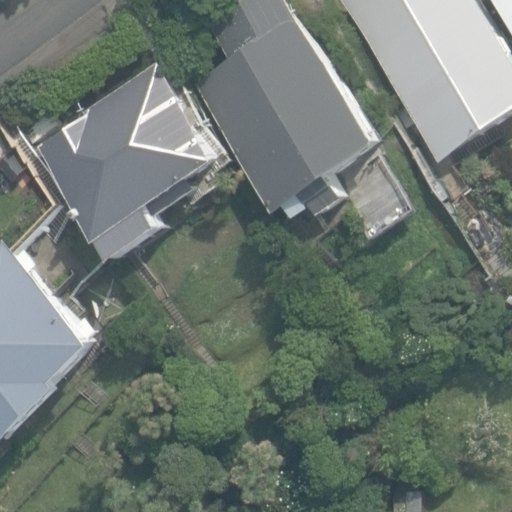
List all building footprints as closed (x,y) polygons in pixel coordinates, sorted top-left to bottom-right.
[(199,84),(287,214),(320,192),(332,209),(354,194),(343,179),(395,144),(297,0),(247,0),(212,24),(236,60),(199,84)] [(344,0),(453,162),(511,122),(511,35),(488,0),(344,0)] [(115,241),(129,261),(178,228),(165,209),(236,162),(170,63),(47,145),(112,243),(115,241)] [(25,121),(39,143),(65,126),(51,104),(25,121)] [(0,457),(21,437),(26,443),(82,388),(77,383),(117,346),(17,241),(16,241),(0,256),(0,457)] [(511,241),(486,259),(497,275),(511,265),(511,241)]
